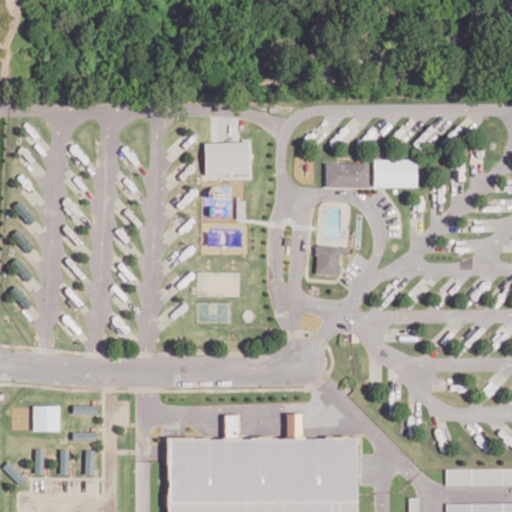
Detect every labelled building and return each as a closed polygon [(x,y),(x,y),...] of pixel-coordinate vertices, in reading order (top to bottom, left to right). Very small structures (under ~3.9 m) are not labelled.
[(248,141),(204,142),(205,174),(249,173),(248,141)] [(416,186),(416,159),(373,158),(373,186),(416,186)] [(368,163),(326,162),(325,186),(368,187),(368,163)] [(13,205),(27,225),(35,220),(20,200),(13,205)] [(236,218),(244,218),(245,200),(236,200),(236,218)] [(33,247),(17,228),(11,233),(27,252),(33,247)] [(315,273),(339,274),(340,245),(316,244),(315,273)] [(26,281),(32,275),(16,257),(10,263),(26,281)] [(17,295),(15,296),(25,308),(31,304),(16,285),(11,288),(17,295)] [(73,413),(98,414),(98,405),(73,404),(73,413)] [(33,429),(59,430),(59,405),(33,405),(33,429)] [(168,437),(168,511),(356,511),(356,437),(301,437),(301,413),(286,413),(286,437),(238,437),(238,414),(224,414),(224,437),(168,437)] [(73,431),(73,439),(97,440),(97,431),(73,431)] [(43,473),(44,448),(35,447),(35,473),(43,473)] [(69,448),(60,449),(60,474),(69,473),(69,448)] [(85,474),(94,474),(94,449),(86,449),(85,474)] [(511,467),(446,467),(445,483),(511,483),(511,467)] [(418,511),(419,497),(409,497),(408,511),(418,511)] [(511,511),(511,501),(446,502),(445,511),(511,511)]
